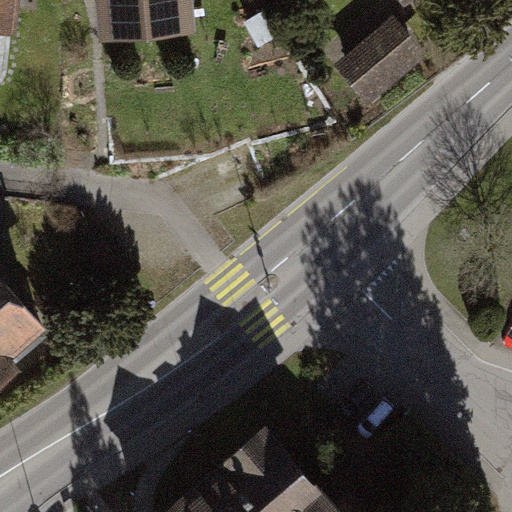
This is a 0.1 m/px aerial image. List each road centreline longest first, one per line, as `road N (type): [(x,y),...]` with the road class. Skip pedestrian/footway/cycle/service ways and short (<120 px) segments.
road 1 (secondary): [(0,483),(327,245)]
road 2 (residential): [(327,245),(511,446)]
road 3 (secondary): [(327,245),(511,76)]
